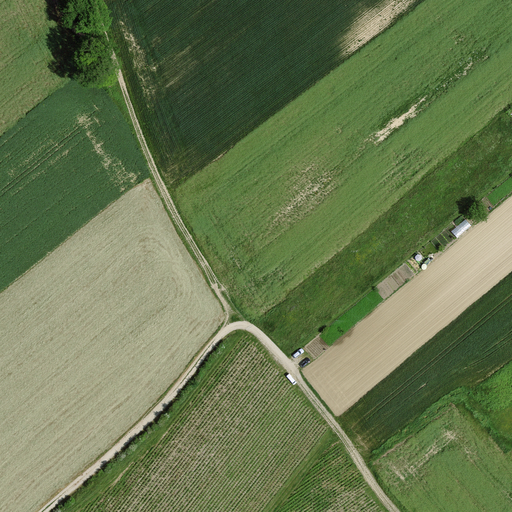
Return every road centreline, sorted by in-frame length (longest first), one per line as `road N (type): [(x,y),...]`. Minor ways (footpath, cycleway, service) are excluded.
road 1 (track): [(46,511),(143,427),(237,325),(257,331),(291,366),(396,511)]
road 2 (track): [(237,325),(157,179),(90,0)]
road 3 (track): [(484,419),(458,392),(364,465)]
